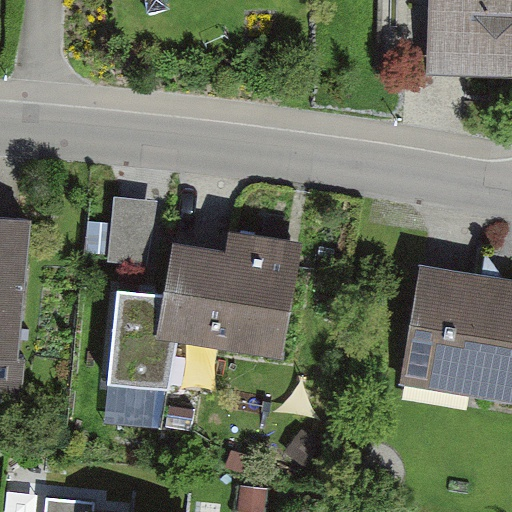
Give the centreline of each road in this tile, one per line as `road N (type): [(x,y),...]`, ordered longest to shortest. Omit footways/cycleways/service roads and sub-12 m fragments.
road 1 (residential): [(511,189),(337,159),(42,127)]
road 2 (residential): [(44,0),(42,127)]
